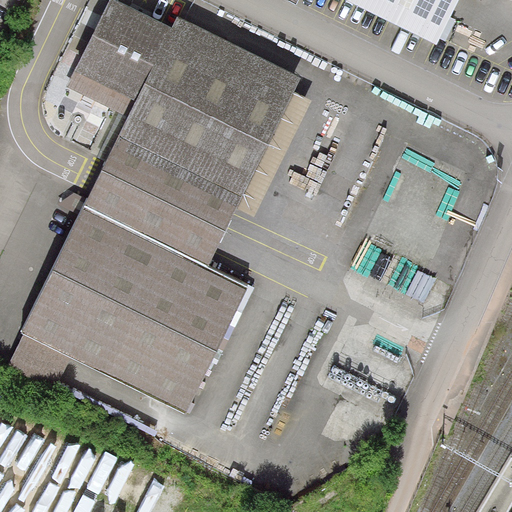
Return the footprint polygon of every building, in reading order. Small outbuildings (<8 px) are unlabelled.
[(141,15),(111,0),(65,93),(126,124),(95,185),(88,198),(41,292),(12,349),(177,432),(243,302),(201,281),(219,246),(296,93),(172,31),(141,15)] [(356,0),(442,42),(462,0),(356,0)] [(172,31),(296,93),(305,74),(182,12),(172,31)] [(95,467),(102,447),(37,424),(21,471),(73,489),(82,462),(95,467)] [(103,471),(114,475),(122,456),(110,452),(103,471)]
